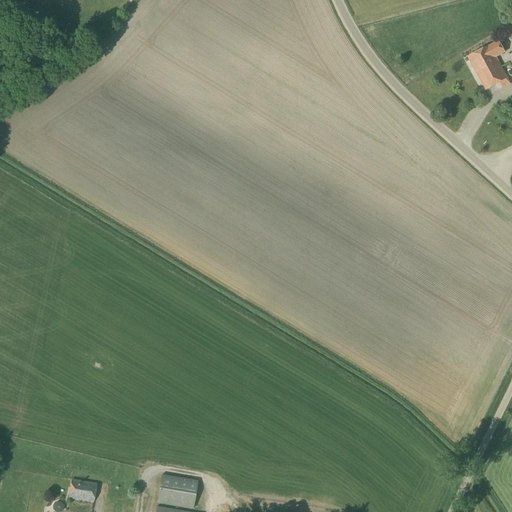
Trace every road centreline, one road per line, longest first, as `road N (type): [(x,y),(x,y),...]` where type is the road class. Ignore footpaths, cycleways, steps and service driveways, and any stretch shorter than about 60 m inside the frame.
road 1 (unclassified): [(511,194),(376,68),(335,0)]
road 2 (unclassified): [(453,511),(511,389)]
